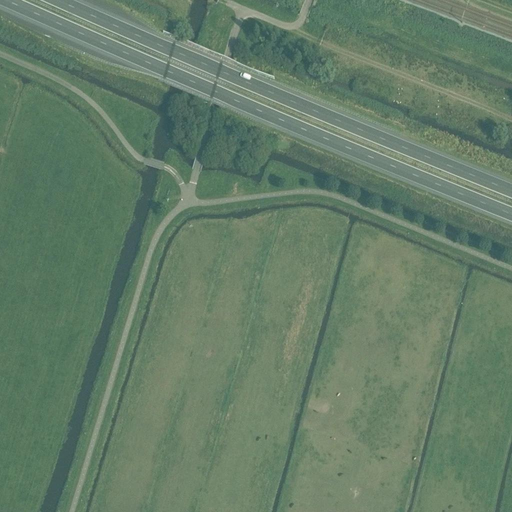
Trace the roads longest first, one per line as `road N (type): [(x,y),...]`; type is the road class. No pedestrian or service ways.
road 1 (trunk): [(5,0),(511,214)]
road 2 (trunk): [(511,191),(56,0)]
road 3 (track): [(511,120),(292,26)]
